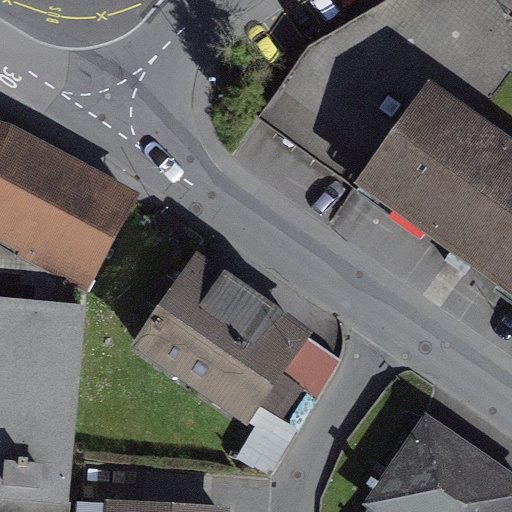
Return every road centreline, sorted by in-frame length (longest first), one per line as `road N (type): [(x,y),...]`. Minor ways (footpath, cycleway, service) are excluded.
road 1 (residential): [(401,327),(108,124)]
road 2 (residential): [(305,511),(308,470),(401,327)]
road 3 (residential): [(221,0),(155,56),(108,124)]
road 4 (residential): [(511,401),(401,327)]
road 5 (residential): [(108,124),(0,50)]
